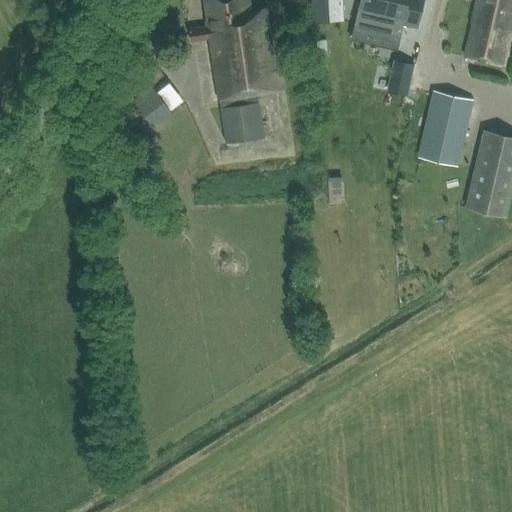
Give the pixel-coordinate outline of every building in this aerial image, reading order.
[(226,144),(264,138),(257,95),(286,91),(282,69),(276,70),(267,8),(251,10),(249,0),(204,0),(208,26),(190,29),(191,41),(210,38),(226,144)] [(341,0),(312,0),(313,22),(343,21),(341,0)] [(402,26),(417,30),(423,0),(361,0),(355,25),(400,35),(402,26)] [(511,0),(477,0),(464,55),(503,64),(511,22),(511,0)] [(326,40),(317,41),(319,64),(329,63),(326,40)] [(413,62),(398,59),(390,91),(405,95),(413,62)] [(136,103),(155,129),(172,115),(149,87),(142,91),(145,95),(136,103)] [(461,149),(472,101),(434,92),(419,157),(457,166),(461,149)] [(467,209),(506,218),(511,192),(511,137),(485,131),(467,209)]
